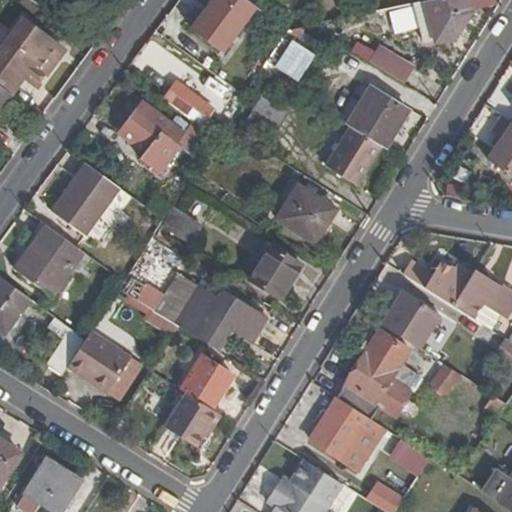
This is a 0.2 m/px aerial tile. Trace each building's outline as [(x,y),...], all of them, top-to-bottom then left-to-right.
[(223,0),(214,0),(193,29),(223,51),(248,17),(223,0)] [(473,12),(469,0),(430,0),(425,1),(435,41),(435,42),(456,39),(473,12)] [(469,0),(473,12),(500,3),(499,0),(469,0)] [(420,30),(423,44),(435,41),(425,1),(414,4),(420,30)] [(387,9),(392,35),(420,30),(414,4),(387,9)] [(0,51),(0,87),(4,90),(11,96),(24,78),(35,86),(62,49),(24,20),(0,51)] [(309,51),(283,35),(266,61),(297,80),(303,69),(300,66),(309,51)] [(220,105),(230,87),(147,42),(137,61),(171,79),(160,99),(204,123),(216,103),(220,105)] [(445,91),(373,48),(365,60),(437,105),(445,91)] [(0,110),(1,111),(12,96),(11,96),(4,90),(0,87),(0,110)] [(370,88),(347,126),(386,149),(408,112),(370,88)] [(288,113),(261,97),(247,121),(273,137),(288,113)] [(142,105),(119,135),(146,154),(141,160),(161,175),(181,149),(191,156),(202,141),(187,130),(183,135),(142,105)] [(511,177),(511,123),(504,117),(494,132),(500,136),(504,139),(498,147),(489,161),(511,177)] [(356,185),(380,148),(346,127),(340,137),(345,140),(327,168),(356,185)] [(119,135),(115,141),(141,160),(146,154),(119,135)] [(504,139),(500,136),(494,144),(498,147),(504,139)] [(85,236),(119,190),(87,166),(52,213),(85,236)] [(298,187),(277,221),(314,245),(336,211),(298,187)] [(192,247),(204,227),(176,209),(163,229),(192,247)] [(53,299),(85,256),(50,230),(18,274),(53,299)] [(272,247),(251,283),(281,301),(303,267),(272,247)] [(415,261),(406,275),(476,319),(485,305),(503,316),(511,302),(511,287),(506,283),(503,286),(480,269),(477,272),(461,263),(457,268),(445,260),(436,273),(415,261)] [(0,332),(5,336),(31,301),(0,279),(0,332)] [(134,280),(125,295),(151,311),(157,315),(166,301),(134,280)] [(200,290),(177,328),(219,354),(232,333),(253,346),(268,321),(225,294),(219,302),(200,290)] [(383,325),(420,348),(441,315),(404,291),(396,305),(401,308),(397,315),(392,311),(383,325)] [(493,330),(503,316),(485,305),(476,319),(493,330)] [(145,321),(171,337),(177,328),(157,315),(151,311),(145,321)] [(48,366),(61,376),(66,368),(85,340),(55,319),(48,328),(66,340),(48,366)] [(381,330),(338,398),(370,418),(372,419),(380,406),(378,404),(393,382),(403,366),(413,351),(381,330)] [(66,368),(106,394),(130,358),(90,332),(85,340),(66,368)] [(508,339),(497,355),(511,365),(511,341),(509,340),(508,339)] [(231,376),(202,358),(181,392),(184,393),(211,409),(231,376)] [(441,363),(425,387),(444,400),(460,375),(441,363)] [(414,373),(403,366),(393,382),(403,389),(414,373)] [(393,382),(378,404),(380,406),(395,416),(410,394),(403,389),(393,382)] [(222,415),(211,409),(184,393),(163,428),(197,448),(203,438),(206,440),(222,415)] [(482,412),(497,418),(503,401),(488,396),(482,412)] [(344,459),(370,418),(338,398),(312,439),(344,459)] [(397,440),(386,459),(417,477),(428,457),(397,440)] [(0,482),(19,453),(0,441),(0,482)] [(277,509),(275,511),(329,511),(346,487),(306,462),(293,481),(287,490),(280,485),(268,504),(277,509)] [(46,463),(27,492),(59,511),(60,511),(79,483),(46,463)] [(287,490),(293,481),(286,476),(280,485),(287,490)] [(511,511),(511,478),(496,502),(511,511)] [(396,511),(404,501),(379,485),(368,501),(385,511),(396,511)]
